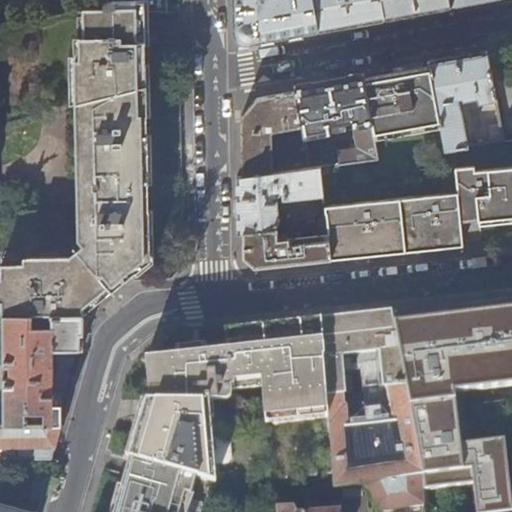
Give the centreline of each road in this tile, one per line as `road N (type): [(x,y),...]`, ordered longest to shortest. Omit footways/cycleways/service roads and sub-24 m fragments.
road 1 (residential): [(211,78),(511,24)]
road 2 (residential): [(511,270),(219,302)]
road 3 (residential): [(219,302),(161,306),(123,332),(67,511)]
road 4 (residential): [(211,78),(219,302)]
